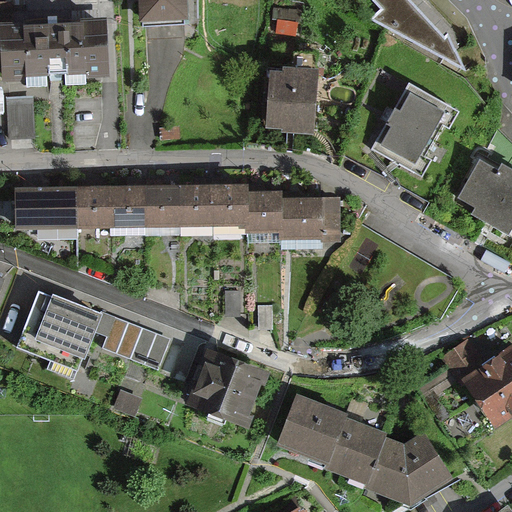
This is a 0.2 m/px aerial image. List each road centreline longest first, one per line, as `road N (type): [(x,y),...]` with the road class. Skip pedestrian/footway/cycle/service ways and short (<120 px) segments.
road 1 (residential): [(511,281),(326,168),(295,159),(0,167)]
road 2 (residential): [(0,249),(295,356),(359,357),(427,342),(511,296)]
